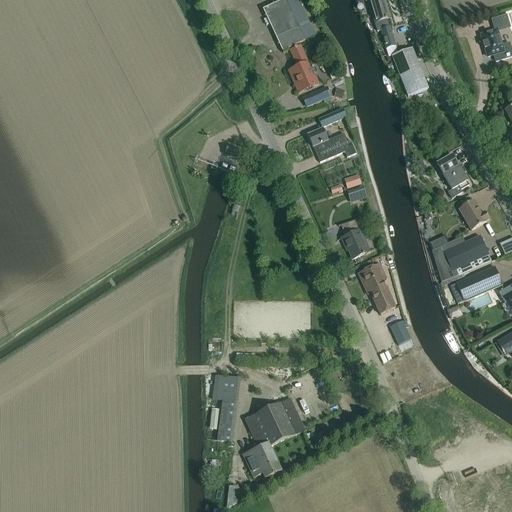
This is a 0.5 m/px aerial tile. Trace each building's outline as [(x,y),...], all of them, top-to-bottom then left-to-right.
[(314,37),(297,0),(284,0),(271,6),(262,10),(266,19),(263,21),(266,27),(269,25),(282,52),(291,48),(314,37)] [(395,47),(388,20),(390,20),(384,0),(364,0),(365,3),(368,2),(376,29),(379,28),(386,50),(395,47)] [(511,54),(509,44),(501,46),(497,32),(510,28),(506,16),(492,21),(495,32),(480,37),(483,44),(482,44),(484,50),(487,58),(493,56),(495,63),(511,57),(511,54)] [(300,47),(299,47),(290,51),(297,68),(291,71),(297,85),(294,86),(298,94),(319,85),(315,77),(313,78),(306,64),(308,64),(300,47)] [(411,49),(391,57),(407,98),(427,90),(411,49)] [(335,71),(337,77),(345,74),(343,68),(335,71)] [(331,97),(327,90),(303,101),(306,108),(331,97)] [(343,93),(336,91),(334,97),(341,100),(343,93)] [(343,109),(318,120),(321,129),(347,118),(343,109)] [(322,130),(307,136),(313,148),(320,164),(344,154),(347,159),(356,155),(350,141),(344,144),(340,136),(327,142),(322,130)] [(225,155),(229,156),(236,159),(239,151),(228,147),(225,155)] [(451,157),(443,162),(436,167),(451,191),(448,193),(452,200),(461,194),(460,192),(469,187),(466,183),(467,182),(458,168),(451,157)] [(358,176),(344,180),(347,190),(361,186),(358,176)] [(362,189),(348,193),(350,199),(357,197),(358,201),(365,198),(362,189)] [(473,201),(465,206),(459,210),(471,232),(486,223),(486,222),(489,220),(485,213),(481,215),(473,201)] [(360,220),(340,226),(345,238),(341,239),(345,247),(347,246),(354,260),(361,257),(362,257),(364,257),(363,256),(369,253),(360,234),(365,232),(360,220)] [(480,237),(471,242),(465,244),(462,238),(431,252),(441,284),(458,276),(456,271),(488,256),(480,237)] [(511,239),(500,245),(505,257),(511,253),(511,239)] [(371,261),(361,266),(364,272),(367,271),(374,267),(371,261)] [(374,267),(367,271),(364,272),(358,275),(364,288),(368,286),(371,294),(371,295),(380,316),(394,310),(374,267)] [(485,272),(455,285),(461,299),(463,303),(493,290),(502,286),(494,268),(485,272)] [(511,287),(511,286),(503,291),(498,294),(505,305),(509,302),(511,307),(511,287)] [(447,311),(450,320),(461,316),(457,307),(447,311)] [(401,323),(399,324),(390,328),(406,364),(417,359),(401,323)] [(504,358),(511,353),(511,334),(496,344),(504,358)] [(215,376),(211,401),(222,402),(216,442),(232,444),(241,380),(215,376)] [(269,448),(270,448),(305,432),(290,400),(245,420),(258,448),(259,449),(267,445),(269,448)] [(479,419),(470,433),(479,440),(489,425),(479,419)] [(489,425),(479,440),(488,445),(498,431),(489,425)] [(498,431),(488,445),(497,451),(507,436),(498,431)] [(511,439),(507,436),(497,451),(506,457),(511,448),(511,439)] [(281,473),(270,448),(269,448),(267,445),(259,449),(258,448),(243,455),(249,469),(252,475),(253,478),(263,474),(265,480),(281,473)] [(237,488),(229,488),(226,510),(244,500),(243,493),(237,488)]
